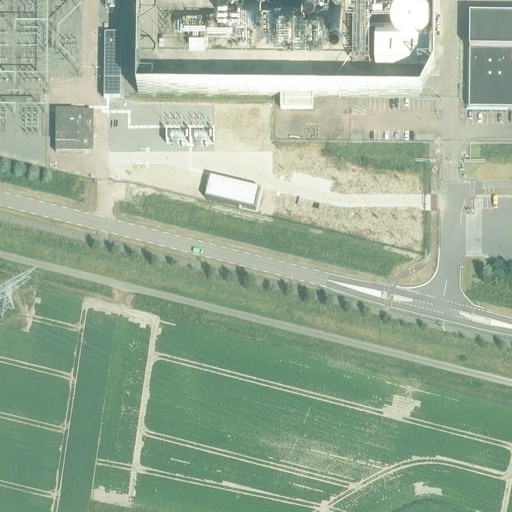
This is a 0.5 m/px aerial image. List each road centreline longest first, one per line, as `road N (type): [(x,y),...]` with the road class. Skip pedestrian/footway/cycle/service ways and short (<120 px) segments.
road 1 (unclassified): [(511,383),(0,255)]
road 2 (tertiary): [(511,327),(0,200)]
